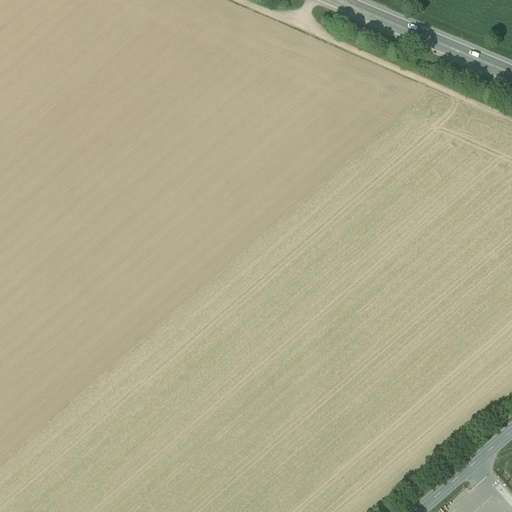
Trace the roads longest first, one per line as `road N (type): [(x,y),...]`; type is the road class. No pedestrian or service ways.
road 1 (track): [(511,121),(241,0)]
road 2 (secondary): [(332,0),(511,75)]
road 3 (tertiary): [(511,431),(419,511)]
